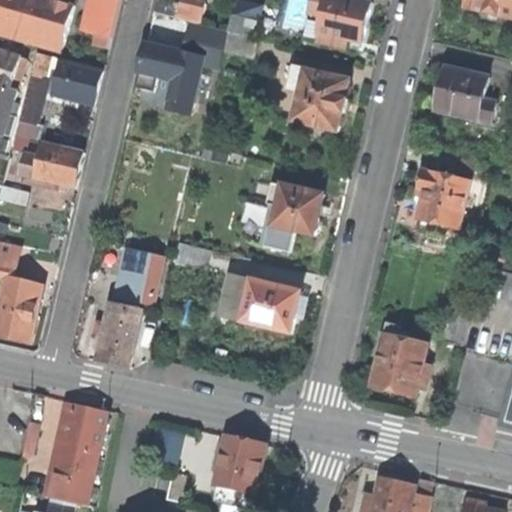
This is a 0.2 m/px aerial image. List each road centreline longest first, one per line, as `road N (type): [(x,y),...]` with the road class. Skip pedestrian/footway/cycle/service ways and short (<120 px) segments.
road 1 (residential): [(315,433),(416,0)]
road 2 (residential): [(51,374),(139,0)]
road 3 (residential): [(315,433),(51,374)]
road 4 (residential): [(511,470),(337,430)]
